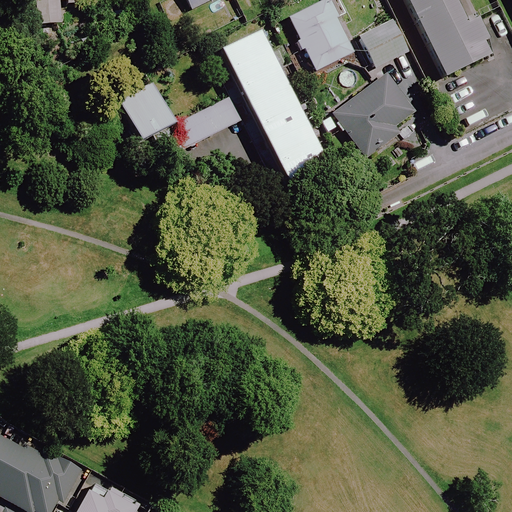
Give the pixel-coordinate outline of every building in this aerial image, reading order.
[(34,0),(38,29),(59,27),(56,6),(103,1),(102,0),(34,0)] [(179,0),(187,15),(216,0),(179,0)] [(396,0),(440,83),(489,58),(470,23),(461,28),(446,0),(396,0)] [(349,58),(324,3),(284,21),(310,76),(349,58)] [(405,56),(389,24),(356,41),(372,72),(405,56)] [(324,167),(256,35),(214,57),(281,189),(324,167)] [(410,116),(382,78),(328,117),(362,163),(397,137),(391,130),(410,116)] [(170,130),(150,89),(116,106),(135,146),(170,130)] [(233,126),(221,104),(163,134),(176,157),(233,126)] [(0,499),(20,511),(52,511),(76,476),(48,458),(43,466),(0,439),(0,499)] [(130,511),(133,507),(90,483),(73,511),(130,511)]
